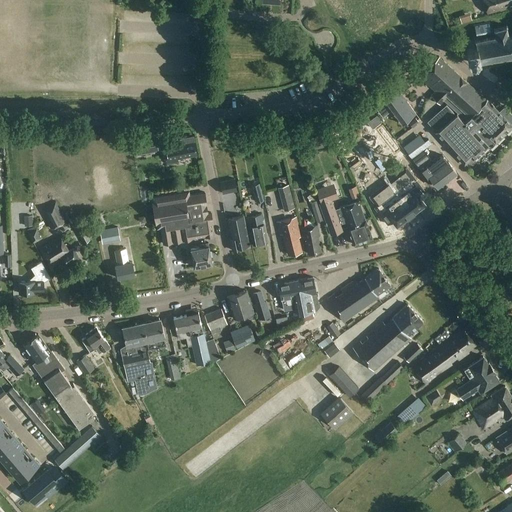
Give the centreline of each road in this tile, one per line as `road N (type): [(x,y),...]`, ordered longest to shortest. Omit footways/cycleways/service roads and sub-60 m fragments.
road 1 (residential): [(425,42),(397,45),(291,105),(201,117)]
road 2 (tertiary): [(0,320),(233,283)]
road 3 (tertiary): [(233,283),(414,236)]
road 4 (unclassified): [(233,283),(201,117)]
road 5 (residential): [(414,236),(511,358)]
road 6 (track): [(136,122),(0,112)]
